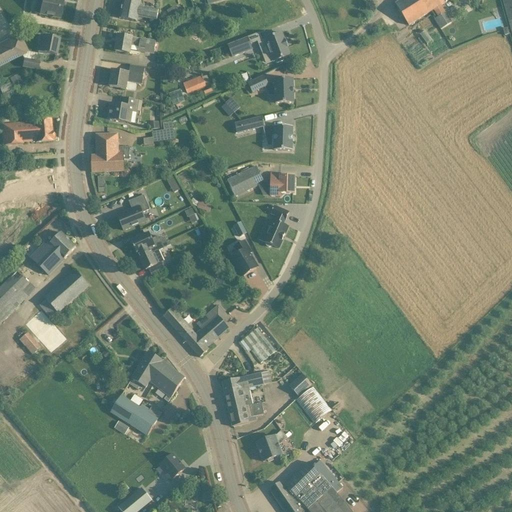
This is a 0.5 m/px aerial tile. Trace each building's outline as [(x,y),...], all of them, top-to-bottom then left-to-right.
[(35,13),(50,16),(60,18),(63,1),(56,0),(43,0),(43,3),(37,2),(35,13)] [(124,0),(120,19),(130,21),(138,22),(139,18),(157,21),(159,10),(141,7),(142,2),(134,1),(129,0),(124,0)] [(409,26),(434,10),(441,5),(450,0),(402,0),(396,5),(409,26)] [(511,0),(503,0),(511,38),(511,0)] [(446,12),(438,17),(434,20),(440,31),(452,23),(446,12)] [(286,41),(285,41),(282,33),(265,40),(267,45),(260,47),(264,58),(271,55),(274,62),(276,62),(277,64),(284,61),(283,59),(291,56),(288,48),(289,48),(286,41)] [(19,35),(0,44),(0,66),(28,53),(19,35)] [(57,55),(60,40),(40,36),(37,52),(57,55)] [(140,52),(147,53),(153,54),(155,42),(128,37),(118,36),(116,52),(131,54),(132,46),(140,48),(140,52)] [(253,50),(248,38),(228,45),(232,57),(253,50)] [(24,59),(22,68),(38,71),(39,62),(24,59)] [(128,82),(136,83),(142,84),(145,68),(129,65),(128,73),(122,72),(113,70),(110,87),(120,89),(127,90),(128,82)] [(18,74),(10,79),(14,86),(22,82),(18,74)] [(187,94),(206,87),(211,85),(207,76),(202,78),(202,77),(183,84),(187,94)] [(265,76),(248,84),(253,93),(269,85),(265,76)] [(294,103),(293,79),(275,80),(276,104),(294,103)] [(109,120),(119,122),(130,124),(132,112),(136,113),(138,101),(126,99),(125,106),(112,104),(109,120)] [(230,108),(236,103),(232,99),(226,104),(230,108)] [(230,117),(234,113),(230,108),(226,104),(221,108),(230,117)] [(265,127),(263,117),(241,123),(243,133),(263,128),(265,127)] [(51,120),(41,121),(34,120),(34,122),(1,124),(2,136),(3,146),(23,144),(23,143),(36,142),(36,143),(54,141),(54,140),(55,138),(55,134),(53,134),(53,132),(52,132),(51,120)] [(160,129),(159,122),(150,123),(151,130),(160,129)] [(155,141),(173,140),(172,122),(164,122),(164,131),(154,131),(155,141)] [(275,137),(274,147),(274,151),(288,151),(292,151),(293,127),(275,127),(269,127),(268,135),(275,137)] [(128,148),(118,148),(119,136),(107,135),(97,136),(97,156),(92,157),(92,173),(102,173),(124,174),(125,160),(129,160),(128,148)] [(236,198),(264,185),(257,168),(228,180),(236,198)] [(285,177),(271,176),(270,197),(280,198),(280,193),(285,194),(295,194),(295,177),(285,177)] [(170,186),(176,182),(173,177),(167,181),(170,186)] [(150,210),(144,196),(129,202),(133,210),(118,216),(124,231),(146,222),(142,213),(150,210)] [(268,247),(270,246),(276,249),(286,227),(280,225),(282,220),(283,220),(286,213),(272,207),(268,214),(275,217),(273,221),(271,221),(261,243),(263,243),(263,245),(264,247),(266,248),(268,247)] [(192,209),(185,213),(188,218),(189,218),(195,215),(192,209)] [(247,234),(241,223),(234,227),(240,237),(247,234)] [(47,243),(40,250),(31,259),(48,276),(69,254),(76,247),(61,233),(50,245),(47,243)] [(150,233),(131,242),(137,254),(161,242),(159,236),(152,239),(150,233)] [(232,258),(244,277),(258,268),(250,255),(252,253),(245,241),(235,248),(239,254),(232,258)] [(146,270),(157,265),(152,254),(164,249),(162,244),(161,242),(137,254),(138,253),(140,258),(146,270)] [(8,280),(0,288),(0,313),(29,284),(17,272),(13,276),(8,280)] [(76,272),(46,299),(47,300),(40,305),(52,319),(59,313),(59,314),(89,286),(76,272)] [(166,315),(164,317),(200,358),(209,350),(207,348),(229,329),(225,324),(214,311),(198,326),(202,331),(197,336),(173,309),(171,310),(168,314),(166,315)] [(256,357),(260,363),(275,353),(260,328),(240,340),(252,360),(256,357)] [(42,348),(35,341),(26,348),(33,356),(42,348)] [(158,378),(167,365),(163,361),(149,352),(144,361),(132,380),(133,380),(141,385),(146,389),(150,383),(153,385),(159,379),(158,378)] [(179,387),(184,380),(184,379),(182,377),(167,365),(158,378),(159,379),(153,385),(169,395),(165,400),(169,403),(179,387)] [(223,383),(225,394),(246,389),(249,389),(271,383),(268,372),(223,383)] [(289,387),(299,397),(311,386),(303,376),(289,387)] [(141,385),(133,380),(130,385),(137,390),(141,385)] [(315,423),(332,409),(313,386),(296,400),(315,423)] [(246,389),(225,394),(233,427),(250,424),(250,423),(257,422),(256,417),(264,415),(261,403),(253,405),(249,389),(246,389)] [(159,420),(148,413),(150,411),(141,406),(140,408),(121,397),(110,414),(146,436),(148,437),(159,420)] [(130,428),(119,422),(115,428),(125,435),(130,428)] [(276,437),(261,442),(257,444),(258,448),(263,462),(268,460),(269,462),(273,461),(273,459),(282,455),(279,446),(288,438),(281,431),(276,437)] [(186,469),(173,454),(161,464),(169,474),(166,477),(171,482),(186,469)] [(284,511),(352,511),(337,494),(343,489),(321,463),(314,468),(309,463),(285,486),(286,487),(284,489),(280,483),(270,490),(284,511)] [(121,511),(140,511),(153,502),(143,490),(119,509),(121,511)]
